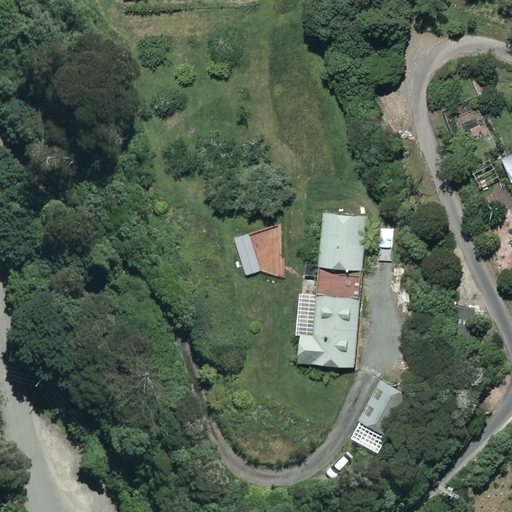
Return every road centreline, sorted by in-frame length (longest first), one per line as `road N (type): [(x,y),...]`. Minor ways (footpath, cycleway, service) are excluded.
road 1 (track): [(399,0),(424,130),(511,334)]
road 2 (unclassified): [(56,511),(0,332)]
road 3 (track): [(511,391),(406,511)]
